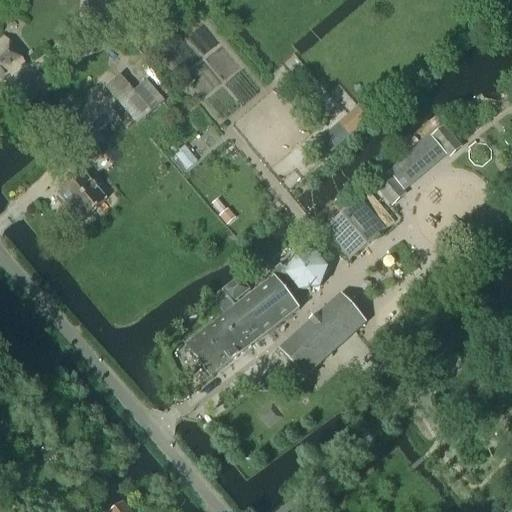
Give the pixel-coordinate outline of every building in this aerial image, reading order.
[(3,40),(0,42),(0,86),(24,66),(3,40)] [(38,74),(3,102),(13,115),(41,93),(49,86),(38,74)] [(105,89),(137,126),(164,103),(146,82),(133,94),(118,77),(105,89)] [(341,128),(349,137),(368,120),(360,111),(341,128)] [(449,156),(459,147),(444,129),(377,184),(393,203),(403,194),(401,191),(446,153),(449,156)] [(76,151),(89,165),(99,156),(87,141),(76,151)] [(55,194),(80,224),(105,203),(95,191),(99,188),(93,180),(89,184),(79,173),(55,194)] [(385,232),(359,202),(359,201),(323,232),(349,262),(385,232)] [(225,318),(186,347),(211,379),(267,336),(299,312),(290,300),(299,292),(300,293),(320,290),(327,271),(315,256),(295,259),(287,277),(280,267),(270,275),(274,280),(267,285),(262,289),(235,309),(233,306),(250,292),(240,279),(212,301),(225,318)] [(280,351),(305,379),(366,325),(340,297),(280,351)]
